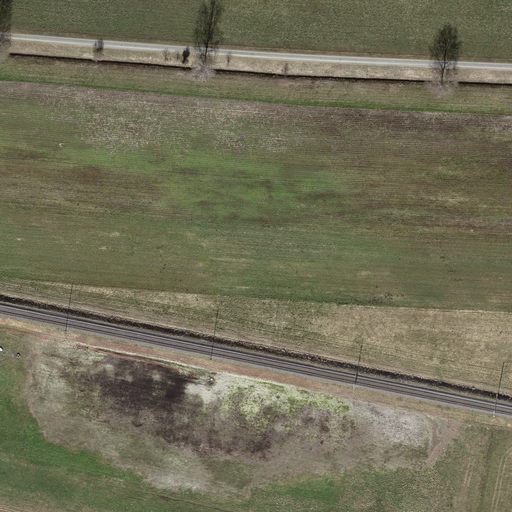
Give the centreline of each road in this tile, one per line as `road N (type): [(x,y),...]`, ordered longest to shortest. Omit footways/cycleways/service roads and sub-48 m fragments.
road 1 (track): [(0,293),(511,393)]
road 2 (track): [(0,36),(261,58),(511,67)]
